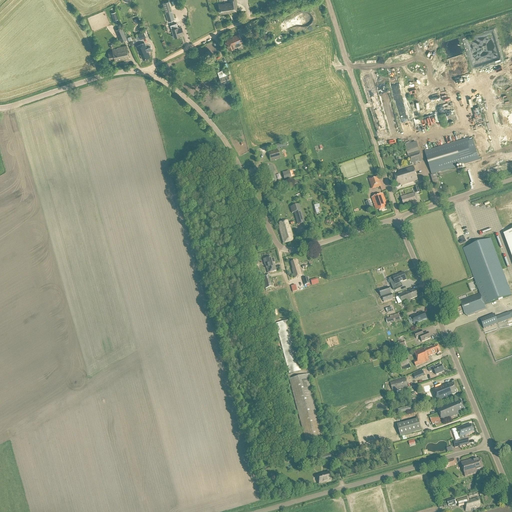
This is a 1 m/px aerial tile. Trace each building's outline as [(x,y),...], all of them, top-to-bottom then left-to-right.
[(237,7),(235,0),(229,0),(230,3),(225,4),(222,5),(222,4),(219,4),(220,13),(223,12),(223,13),(228,13),(227,12),(232,11),(232,12),(236,11),(236,7),(237,7)] [(172,10),(165,12),(168,21),(174,19),(172,10)] [(243,28),(246,34),(254,31),(251,22),(245,24),(246,27),(243,28)] [(122,27),(115,30),(121,42),(127,39),(122,27)] [(179,28),(178,27),(171,29),(174,38),(180,36),(180,34),(183,33),(181,28),(179,28)] [(243,28),(243,27),(237,29),(239,34),(232,36),(233,38),(230,39),(229,37),(226,39),(227,41),(225,42),(228,50),(235,47),(234,45),(242,41),(240,36),(246,34),(243,28)] [(146,49),(146,48),(144,42),(135,46),(139,55),(140,54),(143,60),(150,57),(148,51),(147,52),(146,49)] [(129,58),(126,46),(112,49),(113,51),(108,53),(109,59),(114,58),(115,61),(129,58)] [(229,82),(226,75),(218,78),(221,85),(229,82)] [(455,144),(425,153),(432,175),(462,166),(476,162),(480,161),(480,160),(473,138),(455,144)] [(413,166),(423,162),(417,143),(405,147),(411,165),(412,165),(413,166)] [(270,162),(280,159),(277,151),(268,153),(270,162)] [(265,178),(267,185),(276,183),(274,175),(273,176),(273,173),(274,173),(272,167),(264,169),(265,172),(264,172),(265,176),(266,176),(266,177),(265,178)] [(418,181),(414,168),(398,172),(399,175),(394,176),(397,186),(398,188),(401,187),(401,186),(418,181)] [(435,188),(440,186),(438,179),(437,175),(431,177),(435,188)] [(378,176),(368,180),(372,190),(382,187),(378,176)] [(418,203),(415,194),(407,196),(401,198),(403,206),(412,203),(412,205),(418,203)] [(388,209),(383,195),(371,199),(376,212),(378,211),(379,212),(388,209)] [(294,214),(297,226),(305,224),(299,206),(290,208),(292,214),(294,214)] [(288,227),(287,222),(279,225),(279,227),(277,227),(282,245),(294,241),(290,227),(288,227)] [(464,250),(480,295),(460,303),(460,304),(453,307),(457,316),(463,314),(467,317),(486,310),(484,306),(511,296),(491,240),(464,250)] [(271,260),(271,258),(263,260),(265,266),(266,266),(268,274),(276,272),(275,267),(273,267),(272,264),(275,263),(274,259),(271,260)] [(302,277),(297,261),(290,263),(292,269),(291,269),(294,279),(302,277)] [(392,278),(389,279),(393,291),(395,290),(402,287),(401,283),(407,281),(403,273),(392,278)] [(261,276),(265,290),(271,288),(268,275),(266,274),(261,276)] [(389,288),(379,291),(381,298),(382,297),(391,295),(389,288)] [(418,297),(415,290),(407,294),(407,293),(399,296),(403,304),(411,301),(411,300),(418,297)] [(511,311),(495,318),(494,315),(480,320),(484,329),(498,324),(498,325),(511,320),(511,319),(511,311)] [(422,314),(422,313),(418,314),(419,316),(416,317),(416,315),(410,317),(414,325),(427,320),(425,313),(422,314)] [(391,319),(388,319),(389,324),(400,321),(399,316),(399,315),(390,317),(391,319)] [(289,375),(301,372),(287,321),(275,324),(289,375)] [(414,334),(415,335),(416,339),(420,338),(422,343),(430,339),(428,333),(424,335),(422,331),(414,334)] [(437,347),(436,346),(425,350),(424,349),(414,353),(417,361),(414,363),(416,367),(429,362),(428,358),(437,354),(437,355),(441,354),(440,352),(441,352),(438,346),(437,347)] [(408,360),(399,363),(403,372),(411,369),(408,360)] [(444,372),(442,366),(436,368),(435,367),(428,369),(430,373),(434,371),(436,376),(444,372)] [(307,379),(310,379),(309,375),(289,380),(307,447),(324,443),(307,379)] [(417,383),(424,381),(422,375),(415,378),(417,383)] [(408,387),(405,379),(390,383),(391,386),(391,388),(392,391),(408,387)] [(452,396),(458,393),(454,384),(448,386),(448,385),(433,391),(438,403),(452,397),(452,396)] [(410,395),(411,402),(424,398),(423,392),(410,395)] [(465,411),(461,401),(456,404),(455,402),(437,410),(442,422),(459,415),(458,414),(465,411)] [(436,428),(442,425),(438,414),(429,418),(433,426),(435,425),(436,428)] [(400,437),(422,431),(418,419),(397,425),(400,437)] [(463,428),(462,427),(456,429),(460,441),(453,442),(455,448),(469,445),(468,439),(466,440),(465,436),(469,435),(469,434),(474,433),(471,425),(463,428)] [(484,471),(480,458),(476,460),(476,459),(474,460),(474,459),(461,463),(465,477),(484,471)] [(445,462),(446,464),(447,468),(456,466),(454,459),(445,462)] [(331,481),(329,473),(316,476),(319,485),(331,481)] [(458,508),(464,506),(466,511),(479,508),(479,507),(481,506),(479,498),(469,501),(468,498),(456,501),(458,508)] [(448,507),(456,505),(454,499),(447,501),(448,507)]
